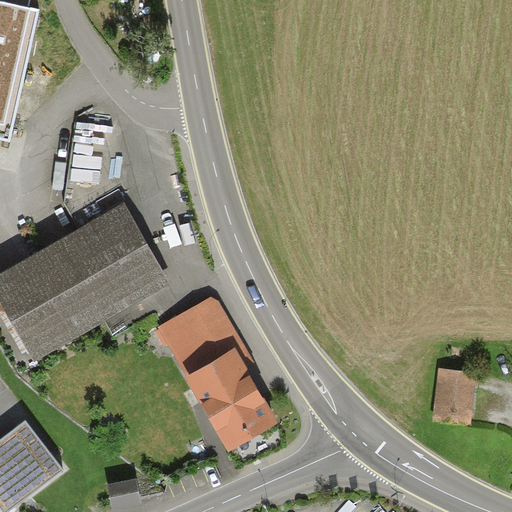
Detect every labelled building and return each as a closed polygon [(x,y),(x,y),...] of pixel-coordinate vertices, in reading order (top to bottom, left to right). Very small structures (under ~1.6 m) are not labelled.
[(37,3),(21,0),(0,0),(0,135),(8,137),(37,3)] [(104,115),(81,111),(67,201),(90,205),(104,115)] [(168,285),(123,205),(0,274),(0,299),(34,360),(168,285)] [(214,296),(158,327),(227,449),(276,421),(235,349),(242,345),(214,296)] [(479,375),(442,370),(435,421),(472,426),(479,375)] [(28,418),(0,438),(0,506),(2,510),(63,464),(28,418)] [(141,501),(137,480),(109,485),(113,506),(141,501)]
